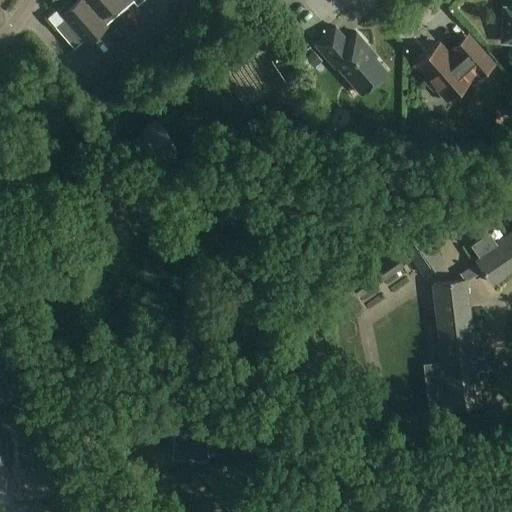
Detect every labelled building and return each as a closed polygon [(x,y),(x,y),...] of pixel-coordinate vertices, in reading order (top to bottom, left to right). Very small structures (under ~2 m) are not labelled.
[(79,0),(62,15),(65,19),(56,27),(75,49),(84,41),(87,44),(108,25),(107,24),(134,1),(138,6),(144,0),(79,0)] [(511,10),(509,12),(509,15),(504,14),(502,42),(511,42),(511,10)] [(348,40),(336,27),(315,45),(332,65),(334,63),(351,82),(357,76),(368,88),(387,71),(368,49),(370,48),(357,32),(348,40)] [(494,64),(468,35),(448,53),(440,44),(416,65),(427,77),(424,79),(434,90),(437,88),(447,100),(471,79),(470,78),(479,71),(482,74),(494,64)] [(179,159),(159,117),(145,124),(141,135),(142,145),(147,156),(156,162),(166,165),(179,159)] [(145,173),(120,174),(121,198),(146,197),(145,173)] [(511,209),(511,192),(481,213),(489,225),(511,209)] [(451,236),(443,223),(404,248),(422,275),(444,261),(435,247),(451,236)] [(511,263),(511,241),(507,235),(496,242),(489,233),(471,246),(480,258),(477,260),(493,284),(509,273),(505,268),(511,263)] [(475,359),(466,280),(433,284),(448,409),(481,405),(478,379),(487,376),(487,372),(490,370),(489,365),(486,363),(486,359),(475,359)] [(209,425),(175,423),(172,455),(206,457),(207,442),(230,444),(231,427),(219,426),(219,428),(208,427),(209,425)] [(267,434),(236,432),(235,445),(266,448),(267,434)] [(0,434),(0,472),(10,472),(9,434),(0,434)]
